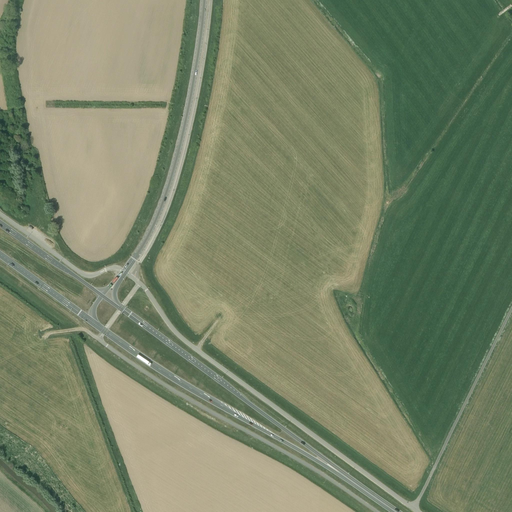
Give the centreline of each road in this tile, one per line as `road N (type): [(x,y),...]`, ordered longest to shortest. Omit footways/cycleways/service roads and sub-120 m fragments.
road 1 (unclassified): [(418,511),(187,343),(139,283)]
road 2 (unclassified): [(98,339),(376,511)]
road 3 (tertiary): [(123,272),(171,175),(203,0)]
road 4 (primary): [(104,331),(341,474)]
road 5 (primary): [(341,474),(120,309)]
road 6 (unclassified): [(123,272),(112,267),(85,276),(0,215)]
road 7 (primary): [(102,296),(0,223)]
